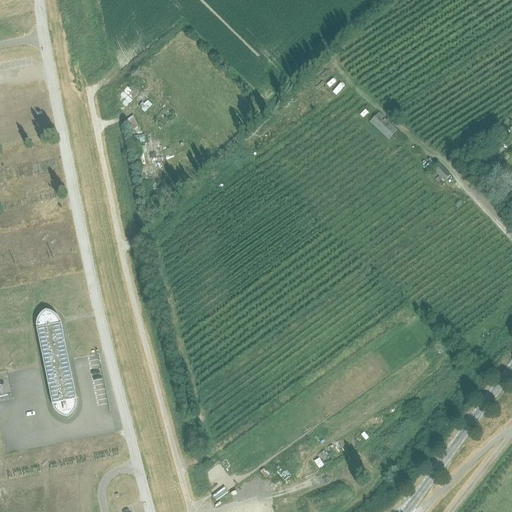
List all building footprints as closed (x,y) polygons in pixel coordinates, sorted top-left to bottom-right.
[(34,76),(6,80),(7,92),(35,89),(34,76)] [(144,114),(151,107),(146,101),(139,108),(144,114)] [(370,123),(388,140),(398,130),(379,113),(370,123)] [(131,116),(124,119),(128,129),(135,126),(131,116)] [(37,129),(45,128),(44,118),(36,119),(37,129)] [(445,182),(450,176),(440,166),(434,171),(445,182)] [(51,313),(46,312),(42,315),(39,320),(37,325),(37,331),(38,333),(44,366),(52,406),(54,411),(58,416),(63,419),(68,420),(72,417),(76,412),(77,407),(77,401),(69,364),(68,359),(62,326),(60,321),(56,316),(51,313)] [(393,404),(381,415),(385,419),(397,408),(393,404)] [(316,468),(321,464),(316,457),(311,461),(316,468)] [(228,493),(224,488),(212,497),(216,502),(228,493)] [(270,511),(268,503),(245,509),(245,511),(270,511)]
